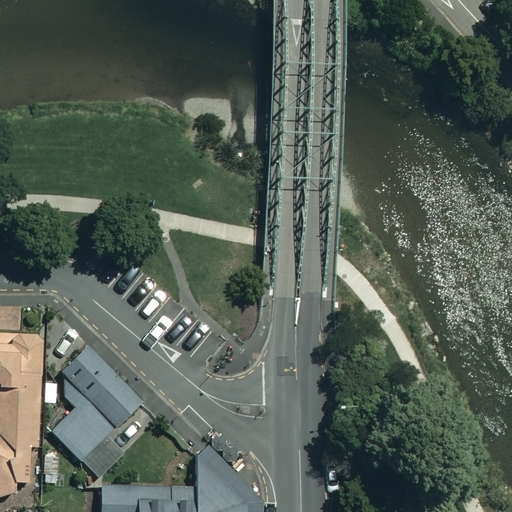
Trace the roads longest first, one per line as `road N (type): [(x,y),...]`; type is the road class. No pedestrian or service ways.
road 1 (tertiary): [(305,0),(298,411)]
road 2 (residential): [(0,274),(51,274),(74,284),(224,404),(298,411)]
